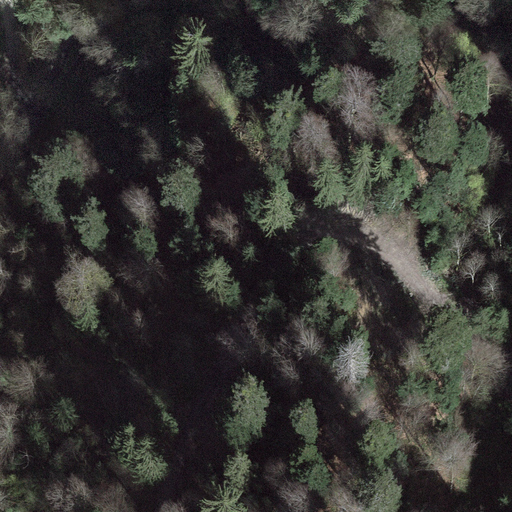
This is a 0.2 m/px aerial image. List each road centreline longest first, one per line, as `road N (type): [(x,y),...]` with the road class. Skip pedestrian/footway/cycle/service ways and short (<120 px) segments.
road 1 (track): [(511,363),(484,353),(386,244),(368,233),(316,235),(268,274),(157,511)]
road 2 (track): [(2,0),(25,113),(94,0)]
